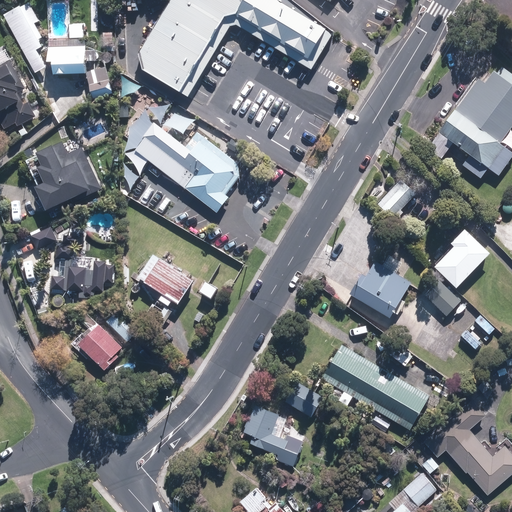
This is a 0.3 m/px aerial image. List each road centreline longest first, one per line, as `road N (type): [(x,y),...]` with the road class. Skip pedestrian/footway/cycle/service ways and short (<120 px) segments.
road 1 (tertiary): [(445,0),(221,377)]
road 2 (tertiary): [(221,377),(202,413),(132,489)]
road 3 (tertiary): [(112,467),(221,377)]
road 4 (residential): [(2,323),(18,359),(81,433)]
